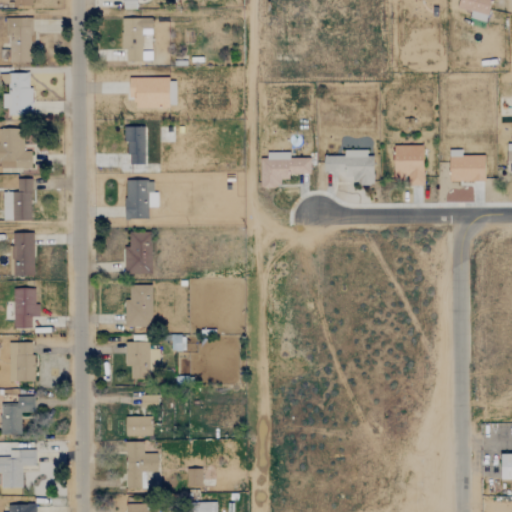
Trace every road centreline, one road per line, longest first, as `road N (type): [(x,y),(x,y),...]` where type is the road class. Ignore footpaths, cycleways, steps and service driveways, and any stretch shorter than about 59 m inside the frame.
road 1 (residential): [(80,511),(74,0)]
road 2 (residential): [(459,511),(457,214)]
road 3 (residential): [(313,215),(511,213)]
